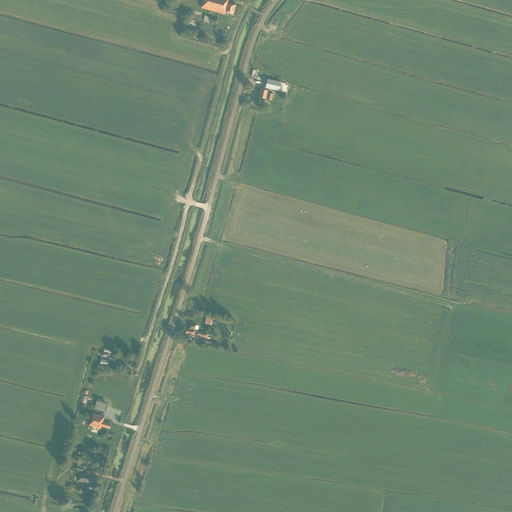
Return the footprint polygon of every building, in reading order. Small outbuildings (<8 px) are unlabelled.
[(224,12),(233,14),(236,5),(227,2),(227,0),(202,0),(201,8),(224,14),(224,12)] [(277,26),(286,16),(282,13),(274,23),(277,26)] [(281,82),(267,79),(265,88),(267,88),(275,90),(279,91),(281,82)] [(272,94),(266,93),(267,91),(260,89),(259,97),(265,98),(265,99),(271,100),(272,94)] [(205,324),(210,325),(211,324),(216,325),(217,322),(211,321),(212,317),(206,316),(205,324)] [(185,333),(193,335),(193,336),(195,337),(196,335),(207,338),(208,333),(196,331),(194,331),(195,325),(190,324),(189,329),(186,329),(185,333)] [(116,356),(110,355),(110,354),(103,352),(102,357),(106,357),(107,357),(109,357),(108,359),(115,361),(116,356)] [(89,407),(91,401),(84,398),(82,405),(89,407)] [(106,403),(97,400),(94,409),(104,412),(106,403)] [(101,426),(109,428),(110,424),(102,421),(104,417),(92,413),(89,425),(100,429),(101,426)]
